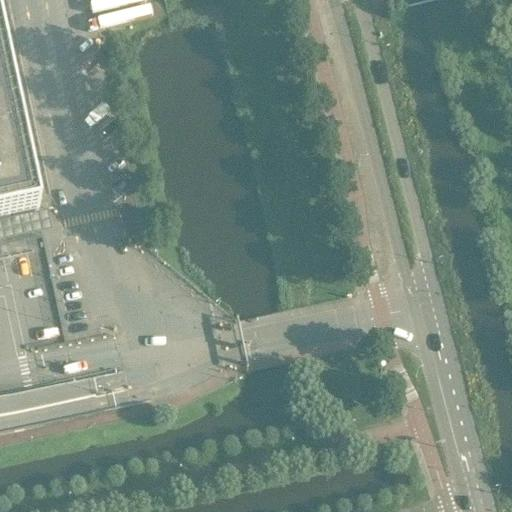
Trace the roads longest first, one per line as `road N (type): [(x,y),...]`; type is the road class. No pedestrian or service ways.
road 1 (secondary): [(330,0),(397,250),(424,308)]
road 2 (secondary): [(424,308),(419,239),(356,0)]
road 3 (secondary): [(475,498),(424,308)]
